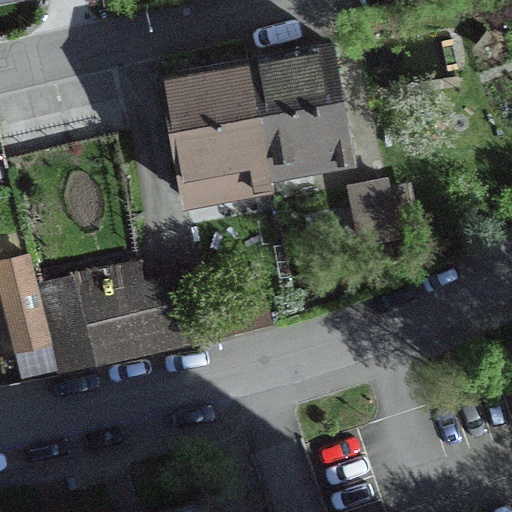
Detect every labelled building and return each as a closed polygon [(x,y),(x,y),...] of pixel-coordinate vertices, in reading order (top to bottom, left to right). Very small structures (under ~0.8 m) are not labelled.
[(269,183),(267,172),(349,157),(347,144),(328,45),(161,77),(184,199),(210,194),(269,183)] [(361,257),(397,249),(384,185),(347,192),(361,257)] [(59,372),(207,337),(197,275),(155,284),(151,262),(67,276),(36,284),(59,372)] [(0,295),(10,346),(7,346),(12,369),(50,360),(45,338),(41,339),(29,287),(0,293),(0,295)] [(207,511),(204,503),(176,511),(207,511)]
